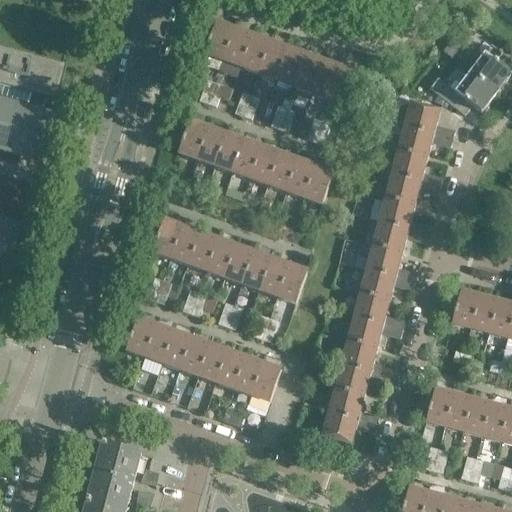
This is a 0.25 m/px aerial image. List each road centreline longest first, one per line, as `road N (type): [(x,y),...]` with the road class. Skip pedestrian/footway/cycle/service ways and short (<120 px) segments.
road 1 (unclassified): [(59,383),(160,0)]
road 2 (residential): [(365,497),(385,460),(440,256)]
road 3 (residential): [(365,497),(208,442)]
road 4 (residential): [(208,442),(59,383)]
road 5 (unclassified): [(26,511),(59,383)]
road 6 (residential): [(440,256),(482,136)]
